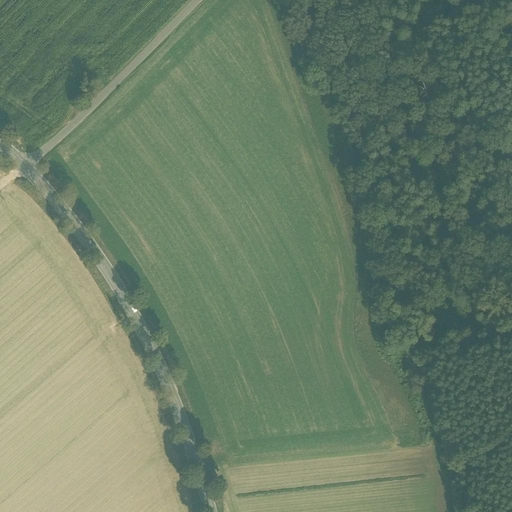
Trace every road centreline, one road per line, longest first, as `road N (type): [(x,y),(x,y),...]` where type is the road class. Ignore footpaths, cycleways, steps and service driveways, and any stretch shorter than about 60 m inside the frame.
road 1 (tertiary): [(210,511),(188,435),(134,315),(24,166)]
road 2 (unclassified): [(197,0),(24,166)]
